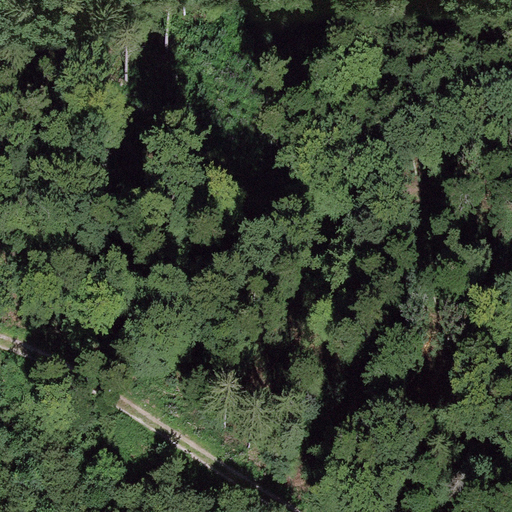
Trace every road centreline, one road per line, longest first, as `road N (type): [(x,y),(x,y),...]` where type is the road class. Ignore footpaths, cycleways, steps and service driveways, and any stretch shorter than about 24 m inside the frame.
road 1 (track): [(511,165),(379,207),(272,190),(106,106),(0,65)]
road 2 (track): [(0,342),(52,359),(292,511)]
